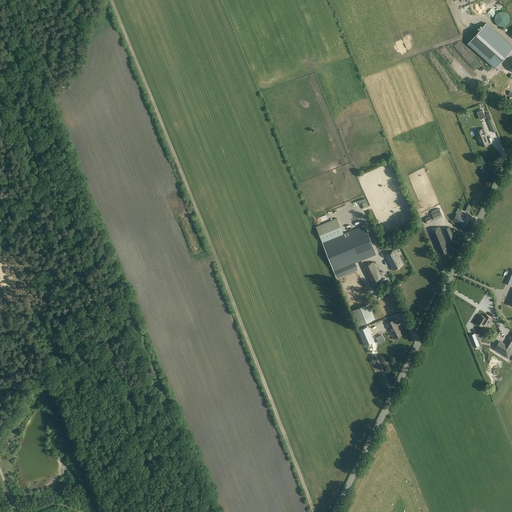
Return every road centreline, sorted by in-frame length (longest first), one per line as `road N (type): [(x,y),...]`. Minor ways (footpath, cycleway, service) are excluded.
road 1 (track): [(112,0),(313,511)]
road 2 (tertiary): [(336,511),(511,152)]
road 3 (unknown): [(419,341),(364,222),(342,225)]
